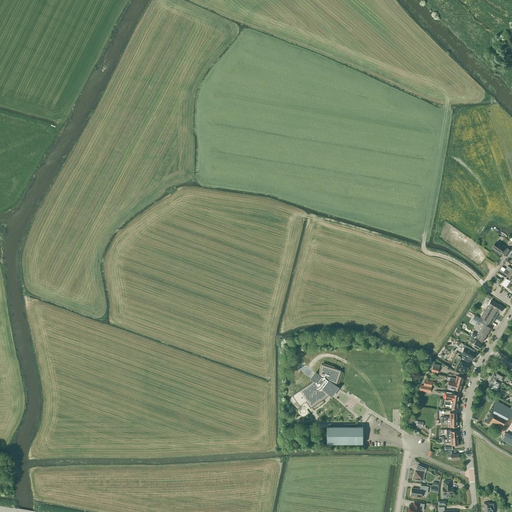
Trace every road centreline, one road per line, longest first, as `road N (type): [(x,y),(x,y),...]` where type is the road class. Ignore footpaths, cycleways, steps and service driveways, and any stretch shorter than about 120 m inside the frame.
road 1 (track): [(511,305),(463,266),(423,250),(447,99)]
road 2 (tertiary): [(474,511),(469,397),(511,314)]
road 3 (track): [(423,250),(295,214)]
